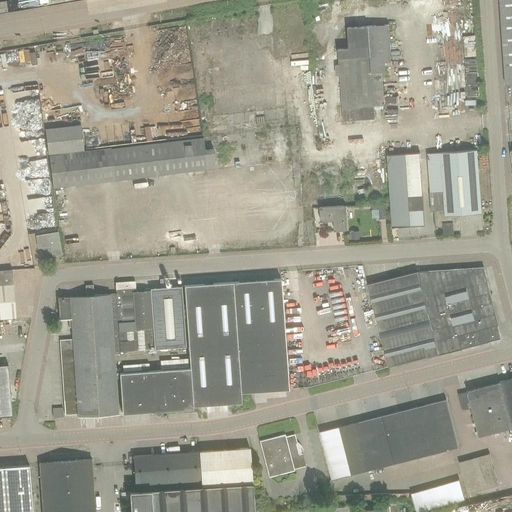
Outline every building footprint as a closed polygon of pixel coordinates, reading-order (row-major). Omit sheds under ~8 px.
[(511,0),(500,0),(506,85),(511,84),(511,0)] [(389,25),(369,26),(348,27),(349,48),(339,49),(340,66),(336,66),(337,76),(340,76),(343,121),(375,119),(374,106),(384,106),(382,73),(386,73),(385,62),(391,62),(389,25)] [(48,154),(84,150),(81,125),(45,129),(48,154)] [(213,149),(205,150),(204,138),(50,156),(53,187),(208,169),(216,168),(213,149)] [(460,214),(482,213),(477,150),(427,153),(430,193),(431,211),(434,211),(435,227),(442,226),(443,234),(453,233),(453,231),(461,230),(460,214)] [(400,155),(388,155),(392,228),(404,227),(424,226),(422,195),(408,196),(405,154),(400,155)] [(276,170),(247,172),(251,241),(280,239),(276,170)] [(247,172),(216,174),(221,243),(251,241),(247,172)] [(387,203),(378,204),(379,219),(388,219),(387,203)] [(335,231),(346,230),(344,206),(320,207),(321,222),(334,221),(335,231)] [(360,231),(352,231),(352,240),(360,239),(360,231)] [(53,256),(62,255),(59,233),(37,236),(39,248),(52,246),(53,256)] [(429,271),(450,352),(502,339),(484,266),(429,271)] [(0,318),(15,318),(12,270),(0,270),(0,318)] [(439,355),(450,352),(429,271),(417,272),(439,355)] [(427,358),(439,355),(417,272),(368,284),(389,367),(427,357),(427,358)] [(191,369),(119,374),(122,414),(153,412),(158,416),(162,412),(193,409),(192,407),(211,405),(213,405),(221,405),(223,404),(241,403),(240,393),(250,392),(254,392),(286,390),(288,390),(280,279),(233,283),(233,284),(185,287),(190,359),(191,368),(191,369)] [(135,282),(115,283),(116,294),(116,295),(119,343),(120,352),(186,347),(182,287),(151,289),(151,291),(150,291),(150,289),(146,290),(146,292),(136,292),(135,282)] [(58,297),(58,299),(59,319),(72,318),(73,332),(66,332),(67,340),(60,341),(61,352),(64,401),(65,401),(66,414),(78,414),(78,417),(118,415),(114,355),(120,354),(120,352),(119,343),(116,295),(116,294),(94,295),(93,285),(86,286),(86,296),(58,297)] [(0,416),(12,416),(8,365),(0,365),(0,416)] [(511,378),(500,382),(467,391),(467,392),(461,394),(465,409),(471,408),(479,436),(511,428),(511,431),(511,378)] [(445,400),(430,404),(436,430),(452,426),(445,400)] [(430,404),(414,408),(421,434),(436,430),(430,404)] [(62,408),(52,408),(53,418),(63,417),(62,408)] [(405,439),(421,434),(414,408),(398,412),(405,439)] [(398,412),(382,416),(394,464),(410,460),(405,439),(398,412)] [(366,420),(373,447),(378,468),(394,464),(382,416),(366,420)] [(366,420),(350,424),(357,451),(373,447),(366,420)] [(357,451),(350,424),(340,427),(347,454),(357,451)] [(452,426),(436,430),(442,452),(458,448),(452,426)] [(352,475),(347,454),(340,427),(320,432),(333,480),(352,475)] [(436,430),(421,434),(426,456),(442,452),(436,430)] [(421,434),(405,439),(410,460),(426,456),(421,434)] [(296,444),(294,435),(285,437),(284,435),(259,441),(268,476),(293,469),(292,465),(294,464),(292,457),(299,455),(296,444)] [(373,447),(357,451),(362,472),(378,468),(373,447)] [(130,511),(253,511),(252,484),(249,448),(133,456),(135,491),(129,491),(130,492),(130,511)] [(357,451),(347,454),(352,475),(362,472),(357,451)] [(475,458),(483,489),(499,485),(490,454),(475,458)] [(468,493),(483,489),(475,458),(460,462),(468,493)] [(95,511),(91,460),(40,463),(40,465),(43,511),(95,511)] [(0,511),(32,511),(29,466),(0,468),(0,511)] [(459,479),(449,481),(455,501),(464,498),(459,479)] [(449,481),(439,484),(445,504),(455,501),(449,481)] [(439,484),(430,487),(435,506),(445,504),(439,484)] [(430,487),(420,489),(426,509),(435,506),(430,487)] [(420,489),(410,492),(416,511),(426,509),(420,489)]
